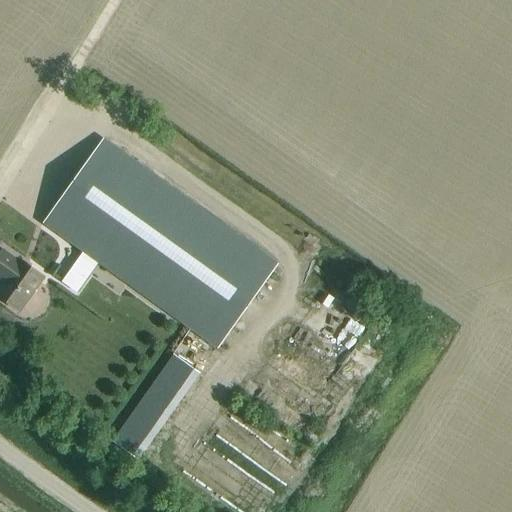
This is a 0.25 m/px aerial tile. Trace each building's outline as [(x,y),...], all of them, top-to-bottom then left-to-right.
[(218,347),(278,263),(103,138),(43,222),(218,347)] [(338,227),(333,242),(357,249),(361,233),(338,227)] [(17,241),(46,255),(51,244),(22,231),(17,241)] [(17,259),(3,249),(0,252),(0,277),(2,280),(0,282),(0,296),(19,311),(44,276),(18,258),(17,259)] [(137,458),(198,372),(173,354),(112,441),(137,458)]
